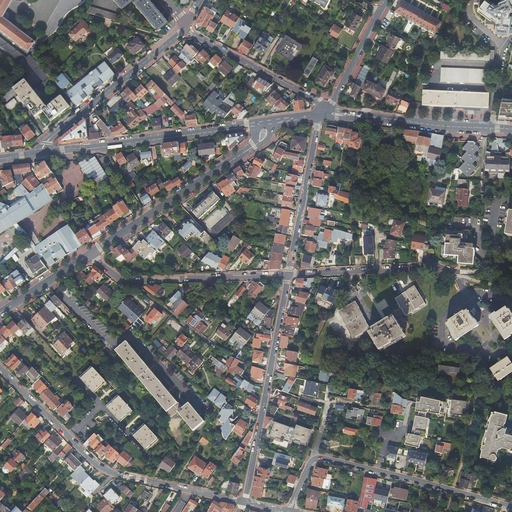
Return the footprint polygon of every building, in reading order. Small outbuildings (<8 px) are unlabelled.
[(0,0),(0,28),(3,31),(2,31),(4,32),(11,37),(10,37),(12,39),(13,38),(19,43),(18,43),(20,45),(20,44),(27,49),(26,50),(28,51),(29,49),(35,41),(8,20),(3,16),(12,0),(0,0)] [(12,0),(3,16),(8,20),(18,3),(14,0),(12,0)] [(115,0),(123,9),(134,1),(133,0),(115,0)] [(157,31),(158,31),(167,23),(169,22),(150,0),(136,0),(134,2),(157,29),(156,30),(157,31)] [(318,0),(317,4),(326,9),(330,1),(328,0),(318,0)] [(401,0),(400,0),(394,13),(415,23),(414,24),(435,34),(441,21),(431,16),(421,11),(421,10),(412,5),(401,0)] [(510,12),(511,10),(511,0),(504,0),(501,2),(501,3),(496,5),(493,3),(492,4),(486,0),(482,6),(481,5),(480,7),(480,8),(479,9),(496,21),(497,20),(498,21),(497,31),(510,32),(511,17),(510,17),(510,12)] [(444,4),(441,9),(442,9),(450,13),(452,8),(444,4)] [(119,15),(91,6),(86,12),(88,13),(99,16),(117,21),(119,15)] [(196,23),(201,25),(201,26),(202,24),(211,10),(205,6),(199,17),(196,23)] [(202,24),(207,28),(215,14),(216,13),(211,10),(202,24)] [(227,10),(221,19),(233,27),(239,18),(227,10)] [(207,29),(213,32),(219,22),(216,21),(219,16),(215,14),(207,28),(207,29)] [(358,23),(360,19),(352,14),(345,26),(355,32),(357,28),(355,27),(358,23)] [(238,36),(244,39),(251,27),(246,24),(247,23),(239,18),(232,30),(237,33),(238,32),(240,33),(238,36)] [(233,27),(221,19),(220,20),(233,29),(233,27)] [(87,37),(93,32),(83,21),(69,34),(75,41),(84,34),(87,37)] [(331,34),(337,38),(342,30),(334,25),(331,29),(331,30),(332,31),(331,34)] [(389,38),(385,47),(393,51),(398,42),(397,42),(399,38),(391,34),(390,36),(389,38)] [(276,52),(277,52),(288,36),(286,35),(283,40),(280,38),(270,53),(274,55),(276,52)] [(26,57),(0,36),(0,44),(1,46),(2,45),(4,49),(5,48),(7,51),(8,50),(11,53),(14,56),(14,55),(17,58),(18,58),(20,61),(24,59),(43,82),(37,86),(42,92),(48,87),(43,82),(49,77),(41,68),(34,60),(30,55),(26,57)] [(261,51),(264,53),(270,43),(267,40),(261,37),(260,36),(254,46),(257,48),(261,51)] [(288,36),(277,52),(291,61),(302,45),(288,36)] [(134,56),(145,46),(138,38),(137,38),(136,37),(134,37),(134,42),(127,47),(134,56)] [(244,40),(238,48),(247,53),(252,45),(244,40)] [(194,58),(200,52),(194,47),(193,46),(192,46),(191,46),(190,47),(188,45),(184,48),(185,49),(194,58)] [(107,59),(112,65),(116,62),(116,63),(121,59),(120,59),(124,56),(116,46),(112,49),(115,52),(107,59)] [(379,52),(376,58),(386,63),(393,51),(385,47),(383,46),(379,52)] [(191,63),(195,59),(194,58),(185,49),(181,52),(181,55),(182,55),(179,58),(183,62),(185,64),(187,65),(187,66),(191,62),(191,63)] [(197,58),(203,64),(210,57),(204,51),(197,58)] [(465,53),(450,53),(441,53),(440,60),(447,60),(462,61),(478,61),(494,62),(495,51),(490,51),(490,54),(480,54),(465,53)] [(216,55),(210,62),(216,67),(222,61),(216,55)] [(185,64),(183,62),(182,63),(176,57),(169,63),(174,69),(174,70),(177,74),(187,65),(185,64)] [(313,57),(303,73),(308,76),(318,60),(313,57)] [(105,62),(73,88),(61,74),(54,81),(75,106),(95,90),(99,87),(115,75),(105,62)] [(218,69),(226,76),(233,69),(225,62),(218,69)] [(330,76),(331,77),(335,72),(325,66),(315,82),(323,87),(330,76)] [(358,76),(355,84),(361,87),(368,71),(362,68),(358,76)] [(164,78),(173,87),(182,78),(177,74),(174,70),(173,69),(164,78)] [(454,83),(471,84),(489,85),(490,70),(475,70),(459,69),(443,69),(440,69),(440,76),(440,83),(454,83)] [(197,76),(202,81),(205,78),(200,72),(199,73),(197,76)] [(325,88),(331,77),(330,76),(323,87),(325,88)] [(256,82),(252,78),(244,88),(248,91),(254,85),(256,82)] [(256,82),(254,85),(256,86),(255,88),(258,90),(259,88),(266,92),(272,85),(259,78),(256,82)] [(36,87),(33,90),(25,80),(13,89),(18,95),(15,97),(19,103),(22,101),(35,117),(39,114),(43,111),(51,121),(61,113),(69,106),(61,96),(47,107),(46,106),(37,95),(40,93),(36,87)] [(166,95),(152,80),(147,86),(151,91),(155,87),(158,90),(156,91),(160,95),(159,96),(158,95),(157,96),(154,98),(158,102),(166,95)] [(373,94),(377,85),(368,81),(364,90),(368,92),(373,94)] [(213,93),(215,91),(216,90),(218,87),(214,83),(208,88),(213,92),(213,93)] [(355,84),(353,83),(350,88),(353,90),(352,93),(351,95),(355,98),(361,87),(355,84)] [(148,92),(141,85),(133,93),(138,98),(139,99),(140,100),(148,92)] [(386,90),(377,85),(373,94),(377,96),(381,99),(386,90)] [(131,99),(134,102),(136,100),(138,98),(133,93),(129,88),(125,92),(131,99)] [(274,107),(281,98),(282,98),(273,90),(266,98),(271,103),(270,103),(274,107)] [(390,90),(386,100),(388,100),(390,101),(391,99),(394,101),(398,102),(399,100),(402,101),(404,96),(390,90)] [(205,102),(204,104),(207,107),(206,108),(208,110),(210,109),(211,110),(209,111),(213,115),(215,112),(218,109),(220,107),(222,104),(224,102),(224,101),(221,98),(218,101),(216,99),(219,96),(215,91),(213,93),(205,102)] [(422,106),(427,106),(433,106),(446,107),(456,107),(463,108),(463,110),(479,111),(479,108),(488,108),(488,94),(468,93),(451,92),(434,92),(423,91),(422,96),(421,96),(421,97),(422,97),(422,106)] [(123,99),(127,104),(133,110),(136,108),(130,101),(131,99),(125,92),(120,96),(123,99)] [(286,111),(287,109),(290,106),(285,102),(290,96),(286,93),(282,98),(281,98),(282,99),(276,106),(280,109),(282,107),(286,111)] [(407,96),(405,94),(404,96),(402,101),(398,108),(402,110),(406,112),(410,104),(404,101),(407,96)] [(185,118),(185,116),(185,114),(175,104),(166,95),(158,102),(155,104),(160,109),(162,111),(164,110),(160,107),(169,100),(171,103),(170,105),(173,107),(171,109),(180,118),(180,119),(185,118)] [(2,107),(4,110),(6,113),(18,104),(14,98),(2,107)] [(511,98),(503,98),(498,118),(511,118),(511,98)] [(114,115),(124,106),(127,104),(123,99),(110,111),(114,115)] [(147,108),(140,100),(139,99),(136,101),(144,109),(147,108)] [(224,102),(222,104),(220,107),(218,109),(215,112),(225,119),(232,110),(236,105),(228,100),(226,99),(224,101),(224,102)] [(295,111),(305,110),(303,101),(294,102),(295,111)] [(127,104),(124,106),(130,113),(134,111),(133,110),(127,104)] [(150,114),(160,109),(155,104),(154,104),(147,108),(144,109),(142,110),(146,116),(150,114)] [(238,104),(232,112),(237,116),(244,109),(240,105),(238,104)] [(0,113),(0,119),(5,115),(7,117),(8,118),(10,117),(6,113),(4,110),(0,113)] [(148,118),(146,116),(142,110),(136,113),(134,111),(130,113),(129,114),(130,116),(124,121),(126,123),(132,130),(143,121),(148,118)] [(239,116),(238,119),(243,119),(248,112),(246,111),(245,112),(244,111),(239,116)] [(187,127),(198,125),(196,115),(185,116),(185,118),(187,127)] [(87,124),(86,119),(60,140),(60,144),(78,142),(89,140),(88,135),(87,124)] [(154,131),(162,130),(160,119),(155,120),(151,121),(152,123),(154,131)] [(115,136),(107,127),(103,123),(101,120),(100,120),(98,122),(97,123),(106,134),(105,135),(106,137),(109,137),(115,136)] [(120,136),(123,135),(122,134),(128,131),(119,121),(118,122),(120,125),(117,126),(114,128),(113,125),(107,127),(115,136),(120,136)] [(19,128),(21,131),(25,137),(26,142),(35,135),(28,126),(27,127),(25,124),(19,128)] [(92,124),(87,124),(88,135),(89,135),(89,140),(98,139),(101,138),(100,132),(96,133),(92,124)] [(336,138),(338,127),(327,125),(325,134),(332,136),(332,139),(336,140),(336,138)] [(342,144),(343,141),(345,129),(338,127),(336,138),(336,140),(335,143),(342,144)] [(350,140),(352,133),(352,130),(345,129),(343,141),(346,141),(346,140),(350,140)] [(405,130),(402,141),(414,144),(416,145),(418,137),(419,132),(405,130)] [(349,145),(349,147),(358,149),(360,139),(357,138),(357,135),(352,133),(350,140),(349,145)] [(243,134),(228,136),(230,151),(245,138),(243,134)] [(444,136),(432,134),(431,139),(428,153),(425,167),(427,168),(428,165),(438,168),(443,138),(444,136)] [(12,136),(14,146),(23,145),(22,135),(13,137),(13,136),(12,136)] [(0,145),(1,152),(5,152),(4,148),(14,146),(12,136),(1,138),(2,144),(0,144),(0,145)] [(304,153),(307,139),(294,137),(291,150),(304,153)] [(431,139),(418,137),(416,145),(427,148),(426,153),(428,153),(431,139)] [(223,154),(221,138),(214,139),(216,155),(223,154)] [(283,158),(285,152),(288,145),(282,142),(277,148),(278,149),(274,158),(278,160),(281,161),(283,158)] [(476,144),(474,142),(468,142),(468,143),(463,148),(467,152),(462,158),(466,162),(459,169),(468,177),(476,168),(472,164),(477,158),(473,155),(479,149),(475,145),(476,144)] [(179,145),(178,143),(163,145),(164,155),(174,154),(174,156),(177,155),(178,160),(181,160),(180,154),(179,145)] [(215,154),(214,144),(199,146),(198,146),(199,156),(208,155),(215,154)] [(127,162),(132,169),(140,164),(139,161),(142,160),(143,162),(146,160),(149,164),(152,161),(151,152),(140,153),(141,156),(136,158),(134,154),(130,156),(129,155),(125,158),(127,162)] [(298,161),(299,155),(285,152),(283,158),(296,160),(294,171),(302,172),(304,162),(298,161)] [(491,153),(486,152),(485,167),(489,167),(489,169),(489,170),(505,171),(505,169),(505,168),(510,168),(510,153),(506,153),(506,157),(501,157),(501,155),(495,155),(495,157),(491,156),(491,153)] [(125,158),(122,153),(115,157),(121,166),(127,162),(125,158)] [(93,155),(79,164),(89,180),(92,178),(95,182),(100,179),(101,182),(108,177),(93,155)] [(261,168),(265,161),(257,157),(253,164),(261,168)] [(178,171),(184,174),(187,172),(192,167),(196,167),(196,161),(189,161),(178,171)] [(52,172),(45,162),(34,163),(37,168),(34,169),(35,169),(34,170),(39,178),(40,180),(52,172)] [(30,167),(28,164),(21,165),(13,166),(14,175),(15,175),(18,187),(21,184),(23,182),(21,174),(31,172),(30,167)] [(250,178),(256,179),(258,173),(259,174),(262,169),(252,164),(246,176),(249,178),(250,178)] [(269,173),(274,175),(279,166),(276,165),(275,164),(271,172),(269,171),(269,173)] [(234,172),(242,176),(245,174),(244,174),(240,167),(233,171),(234,172)] [(16,185),(15,182),(12,170),(2,171),(3,177),(1,179),(6,186),(8,189),(16,185)] [(316,171),(314,179),(322,181),(328,182),(329,175),(323,174),(323,173),(316,171)] [(137,177),(134,173),(134,172),(124,178),(127,184),(131,181),(137,177)] [(237,180),(238,181),(242,176),(234,172),(233,173),(237,180)] [(227,178),(228,180),(233,187),(236,185),(234,182),(237,180),(233,173),(227,178)] [(23,182),(21,184),(30,194),(41,185),(36,180),(35,179),(36,178),(35,177),(34,178),(32,175),(23,182)] [(297,182),(297,177),(288,175),(286,184),(296,186),(296,185),(297,182)] [(57,180),(56,179),(53,181),(52,178),(48,180),(50,183),(44,186),(51,198),(63,190),(57,180)] [(174,188),(183,182),(181,178),(180,179),(179,178),(174,180),(171,182),(174,188)] [(160,191),(165,188),(163,184),(160,179),(155,182),(156,184),(160,191)] [(313,187),(321,188),(322,181),(314,179),(313,187)] [(150,198),(160,191),(156,184),(155,182),(153,180),(143,186),(144,189),(146,191),(146,192),(147,194),(150,198)] [(168,192),(174,188),(171,182),(170,180),(168,181),(163,184),(165,188),(168,192)] [(227,197),(235,191),(233,187),(228,180),(219,186),(225,194),(227,197)] [(458,180),(455,200),(458,201),(457,206),(462,206),(466,206),(468,190),(460,189),(460,184),(464,184),(465,180),(458,180)] [(137,190),(131,181),(127,184),(132,192),(137,190)] [(212,185),(218,194),(222,191),(216,182),(212,185)] [(12,223),(15,222),(51,198),(44,186),(42,184),(41,185),(30,194),(21,184),(18,187),(14,190),(19,197),(23,196),(24,197),(9,207),(0,203),(0,234),(3,233),(2,230),(5,228),(7,227),(8,228),(14,226),(12,224),(12,223)] [(295,189),(300,190),(300,187),(286,185),(284,196),(293,198),(295,189)] [(337,196),(338,196),(339,192),(335,191),(336,188),(330,187),(329,193),(334,195),(337,196)] [(434,190),(432,203),(443,205),(445,193),(435,191),(435,190),(434,190)] [(338,196),(350,200),(351,194),(339,191),(339,192),(338,196)] [(220,200),(213,192),(192,211),(199,220),(220,200)] [(146,206),(153,202),(150,198),(147,194),(144,196),(142,194),(139,196),(141,198),(146,206)] [(329,196),(317,194),(316,206),(328,208),(329,196)] [(291,208),(293,198),(284,196),(280,195),(279,199),(283,199),(282,207),(291,208)] [(114,209),(120,218),(129,211),(126,206),(122,200),(112,206),(114,209)] [(279,225),(288,227),(291,211),(282,209),(277,209),(276,208),(275,218),(268,217),(267,223),(273,224),(274,224),(279,225)] [(109,224),(120,218),(114,209),(106,214),(104,216),(106,219),(109,224)] [(319,219),(321,220),(324,220),(324,217),(320,216),(321,210),(310,209),(308,217),(319,219)] [(237,216),(232,211),(211,231),(215,236),(237,216)] [(39,213),(30,216),(32,220),(35,219),(36,222),(41,220),(39,213)] [(102,229),(109,224),(106,219),(104,216),(99,219),(95,222),(97,224),(97,225),(96,226),(99,231),(103,229),(102,229)] [(303,224),(319,227),(321,220),(319,219),(305,217),(304,220),(310,221),(310,222),(304,221),(303,224)] [(209,246),(214,241),(193,219),(189,223),(186,222),(183,226),(183,229),(178,233),(184,239),(193,230),(203,240),(208,245),(209,246)] [(400,238),(405,224),(395,220),(390,235),(400,238)] [(54,237),(53,235),(35,247),(27,233),(15,222),(12,223),(22,238),(23,240),(25,244),(27,242),(34,251),(50,240),(51,241),(51,239),(54,237)] [(167,236),(172,231),(163,223),(158,228),(161,230),(164,233),(167,236)] [(82,245),(76,236),(68,225),(53,235),(54,237),(51,239),(51,241),(50,240),(34,251),(37,255),(39,259),(43,256),(50,266),(78,248),(81,246),(82,246),(82,245)] [(90,237),(99,231),(96,226),(95,225),(86,231),(90,237)] [(286,237),(291,237),(292,233),(287,232),(288,227),(279,225),(278,230),(277,230),(277,232),(278,232),(277,235),(286,237)] [(315,227),(307,226),(305,235),(313,236),(315,227)] [(89,243),(93,241),(90,237),(86,231),(85,230),(76,236),(82,245),(88,241),(89,243)] [(319,241),(322,242),(323,240),(331,242),(334,232),(325,230),(324,236),(318,235),(318,237),(317,241),(319,241)] [(351,240),(353,234),(342,231),(340,236),(345,237),(345,239),(351,240)] [(144,241),(155,251),(165,242),(155,232),(149,239),(148,237),(144,241)] [(277,235),(276,235),(274,245),(284,247),(286,237),(277,235)] [(458,236),(446,235),(446,238),(446,243),(445,247),(442,246),(442,255),(446,255),(448,256),(458,256),(457,264),(460,264),(466,264),(473,265),(474,256),(472,256),(473,250),(473,244),(460,243),(461,239),(461,238),(458,236)] [(227,249),(232,252),(241,241),(234,236),(227,249)] [(425,245),(426,239),(414,236),(412,249),(416,250),(416,248),(424,250),(425,245)] [(365,256),(374,255),(373,237),(364,237),(365,256)] [(15,253),(25,244),(23,240),(22,238),(20,243),(0,262),(0,268),(4,264),(6,263),(12,257),(15,253)] [(318,246),(319,241),(317,241),(312,240),(307,239),(305,251),(315,253),(316,246),(318,246)] [(138,254),(145,260),(151,253),(153,254),(155,251),(144,241),(144,240),(142,243),(139,241),(139,242),(133,249),(138,254)] [(384,249),(395,251),(396,241),(386,240),(385,245),(384,248),(384,249)] [(193,252),(185,244),(178,251),(186,259),(193,252)] [(249,246),(247,244),(245,247),(244,247),(239,252),(242,255),(246,249),(249,246)] [(284,247),(274,245),(273,253),(283,255),(284,247)] [(123,250),(120,246),(113,251),(117,258),(122,255),(127,263),(135,258),(135,257),(138,254),(133,249),(129,253),(125,249),(123,250)] [(242,255),(239,258),(242,261),(243,260),(248,264),(254,256),(246,249),(242,255)] [(395,259),(395,251),(384,249),(384,260),(395,259)] [(202,261),(201,262),(214,269),(216,270),(218,267),(222,259),(222,258),(220,257),(210,252),(209,253),(202,261)] [(283,255),(273,253),(272,259),(271,262),(281,263),(283,255)] [(39,259),(37,255),(26,263),(33,274),(45,266),(39,259)] [(301,269),(314,268),(314,267),(310,267),(312,258),(304,255),(301,269)] [(222,259),(218,267),(224,270),(228,262),(222,259)] [(265,260),(262,271),(270,270),(280,270),(281,263),(271,262),(265,260)] [(81,272),(78,274),(83,279),(89,285),(95,278),(98,280),(100,277),(101,278),(103,274),(103,273),(95,267),(95,268),(94,268),(92,270),(93,271),(92,272),(93,272),(91,274),(90,274),(88,277),(81,272)] [(11,275),(13,278),(13,279),(18,286),(25,281),(21,275),(17,270),(11,275)] [(13,279),(13,278),(8,281),(7,279),(1,283),(7,289),(9,287),(11,290),(18,286),(13,279)] [(309,289),(315,278),(298,279),(297,287),(298,287),(309,289)] [(254,282),(252,281),(249,285),(248,287),(251,290),(248,293),(255,298),(258,295),(265,286),(260,282),(258,285),(256,283),(254,282)] [(236,295),(240,298),(244,293),(248,287),(249,285),(247,284),(244,288),(243,287),(236,295)] [(97,291),(107,301),(113,295),(103,285),(97,291)] [(161,288),(155,285),(154,287),(153,288),(148,285),(146,289),(154,296),(155,295),(158,298),(159,298),(161,297),(163,295),(164,293),(163,291),(160,288),(161,288)] [(333,305),(339,292),(332,288),(333,287),(329,285),(328,289),(322,286),(316,297),(318,298),(323,299),(323,300),(324,301),(326,302),(328,301),(331,304),(333,305)] [(73,293),(68,288),(64,293),(69,297),(73,293)] [(390,320),(370,333),(380,351),(406,335),(404,332),(405,331),(404,329),(403,330),(396,320),(410,311),(411,313),(413,312),(412,310),(417,307),(418,309),(419,308),(418,306),(423,303),(425,305),(426,304),(416,288),(396,299),(401,307),(388,316),(390,320)] [(177,310),(184,302),(181,298),(181,297),(181,293),(179,291),(170,300),(173,303),(173,306),(177,310)] [(302,304),(305,304),(309,294),(301,292),(300,296),(300,298),(297,297),(296,302),(298,303),(302,304)] [(48,302),(43,296),(39,299),(45,305),(46,306),(56,317),(57,318),(60,321),(61,320),(53,311),(57,308),(50,300),(48,302)] [(56,296),(50,300),(57,308),(61,304),(70,313),(71,312),(56,296)] [(127,316),(134,323),(138,318),(143,313),(127,298),(124,302),(123,301),(122,303),(118,307),(120,309),(120,310),(125,315),(127,316)] [(177,310),(173,313),(178,316),(180,313),(181,314),(188,305),(184,302),(177,310)] [(270,310),(259,302),(247,318),(252,321),(254,322),(253,322),(259,326),(270,311),(270,310)] [(289,315),(301,317),(301,315),(302,315),(305,305),(305,304),(302,304),(298,303),(296,302),(295,307),(291,307),(289,315)] [(354,303),(339,312),(355,338),(370,329),(354,303)] [(459,337),(469,330),(482,349),(504,334),(506,337),(511,333),(511,313),(509,309),(508,310),(506,307),(505,308),(502,304),(491,311),(488,306),(472,317),(469,313),(471,312),(470,310),(468,311),(467,310),(464,312),(464,311),(448,321),(449,322),(446,324),(455,338),(458,336),(459,337)] [(56,317),(46,306),(41,311),(36,316),(31,320),(41,331),(46,327),(51,322),(56,317)] [(162,315),(154,309),(146,320),(150,324),(154,319),(157,321),(162,315)] [(204,317),(196,310),(187,321),(196,328),(203,319),(204,317)] [(273,311),(270,311),(259,326),(261,327),(261,326),(270,327),(273,311)] [(205,316),(204,317),(203,319),(203,320),(201,323),(195,330),(201,335),(210,325),(212,322),(205,316)] [(296,328),(297,328),(298,319),(288,317),(286,326),(296,328)] [(132,325),(137,329),(143,322),(138,318),(134,323),(132,325)] [(25,319),(17,326),(20,328),(25,334),(28,336),(35,330),(25,319)] [(320,333),(325,321),(321,321),(316,332),(320,333)] [(7,328),(12,333),(14,334),(20,328),(17,326),(14,322),(7,328)] [(226,326),(223,324),(215,333),(225,341),(231,334),(227,331),(229,329),(226,326)] [(0,331),(0,334),(5,339),(12,333),(7,328),(5,326),(0,331)] [(293,336),(293,335),(294,332),(294,330),(296,328),(286,326),(285,334),(288,335),(290,335),(293,336)] [(245,332),(240,328),(230,341),(236,345),(245,332)] [(63,355),(71,348),(69,346),(74,342),(64,332),(59,336),(58,336),(55,339),(55,341),(56,343),(53,345),(63,355)] [(251,337),(245,332),(236,345),(242,350),(246,344),(251,337)] [(258,333),(254,332),(251,337),(246,344),(246,346),(251,347),(252,339),(257,340),(256,342),(262,343),(262,340),(269,342),(270,337),(258,334),(258,333)] [(5,346),(9,343),(5,339),(0,334),(0,353),(6,347),(5,346)] [(189,340),(183,334),(176,342),(182,348),(184,346),(189,340)] [(289,337),(282,336),(280,349),(284,349),(287,349),(289,337)] [(178,403),(126,341),(116,351),(166,411),(166,412),(171,418),(177,413),(188,425),(194,431),(204,422),(189,403),(182,409),(181,408),(177,403),(178,403)] [(163,348),(162,347),(159,350),(171,361),(177,354),(178,352),(172,346),(167,352),(166,351),(166,350),(163,347),(163,348)] [(178,352),(177,354),(188,364),(194,357),(187,351),(189,350),(184,346),(182,348),(178,352)] [(262,363),(263,353),(255,351),(253,361),(262,363)] [(287,351),(286,355),(285,359),(286,359),(285,364),(295,366),(298,353),(287,351)] [(17,359),(19,357),(17,355),(15,357),(13,355),(6,362),(10,366),(17,359)] [(196,356),(189,364),(192,366),(191,366),(191,367),(189,370),(193,373),(203,362),(196,356)] [(216,375),(220,378),(225,371),(226,370),(227,368),(226,366),(221,363),(213,357),(211,359),(214,362),(213,363),(219,367),(218,368),(219,369),(217,372),(217,373),(216,375)] [(223,359),(221,363),(226,366),(230,368),(235,359),(231,357),(229,360),(228,360),(227,361),(223,359)] [(511,363),(508,357),(490,369),(498,381),(511,371),(511,363)] [(19,361),(17,359),(10,366),(14,370),(23,361),(21,359),(19,361)] [(230,368),(230,369),(234,372),(241,376),(244,371),(239,368),(239,366),(239,365),(238,365),(240,361),(235,359),(230,368)] [(22,363),(15,369),(23,377),(30,370),(22,363)] [(295,366),(285,364),(284,369),(286,369),(284,375),(286,375),(291,377),(295,378),(296,371),(298,372),(299,366),(295,366)] [(263,370),(255,367),(253,366),(252,373),(253,374),(253,375),(254,375),(254,378),(261,380),(263,370)] [(453,367),(439,366),(438,374),(450,375),(450,373),(458,374),(459,369),(453,367)] [(42,377),(33,367),(26,374),(35,383),(38,380),(42,377)] [(106,381),(94,368),(82,379),(93,392),(106,381)] [(191,380),(192,378),(184,370),(182,372),(191,380)] [(235,387),(238,382),(230,377),(226,382),(235,387)] [(291,377),(282,391),(282,392),(288,393),(297,379),(295,378),(291,377)] [(40,382),(38,380),(35,383),(33,385),(41,394),(48,389),(41,381),(40,382)] [(239,388),(241,389),(242,389),(244,386),(246,386),(244,390),(251,394),(255,387),(249,384),(250,383),(245,380),(239,388)] [(308,381),(305,395),(316,397),(318,388),(319,383),(308,381)] [(365,391),(350,389),(348,399),(363,401),(363,398),(361,397),(361,395),(364,395),(365,391)] [(49,392),(47,390),(40,396),(46,402),(51,398),(52,399),(55,396),(50,391),(49,392)] [(391,413),(398,414),(405,416),(406,409),(403,409),(403,407),(406,408),(407,400),(402,399),(395,392),(395,393),(396,394),(394,405),(393,404),(393,405),(394,405),(393,405),(391,413)] [(57,395),(55,396),(52,399),(48,404),(54,410),(61,403),(58,401),(60,399),(57,395)] [(254,408),(258,401),(250,396),(246,403),(254,408)] [(277,408),(279,408),(282,409),(283,410),(284,406),(287,398),(281,396),(277,408)] [(405,445),(419,448),(421,437),(425,437),(429,419),(425,418),(426,412),(428,411),(429,409),(432,409),(430,412),(440,414),(445,415),(446,402),(441,401),(441,400),(434,399),(434,397),(423,396),(421,397),(418,396),(418,399),(416,399),(416,402),(415,411),(419,412),(418,416),(415,416),(411,435),(408,434),(406,442),(405,441),(405,445)] [(132,410),(120,397),(108,408),(120,421),(132,410)] [(227,404),(228,403),(225,401),(226,401),(222,398),(220,400),(215,397),(212,400),(217,404),(216,405),(222,410),(227,404)] [(19,408),(24,402),(20,398),(14,404),(19,408)] [(67,400),(56,411),(63,418),(70,410),(70,411),(73,407),(70,403),(67,400)] [(466,402),(452,400),(450,415),(465,417),(466,402)] [(306,405),(300,402),(298,410),(315,415),(317,408),(310,406),(309,408),(306,407),(306,405)] [(233,408),(227,404),(222,410),(222,411),(220,413),(216,418),(220,420),(220,421),(224,424),(223,427),(223,428),(223,430),(223,431),(222,434),(223,436),(223,437),(224,438),(225,439),(226,440),(233,430),(236,426),(233,425),(231,424),(235,421),(233,420),(229,419),(233,413),(232,412),(231,410),(232,409),(233,408)] [(271,412),(275,414),(279,408),(277,408),(274,406),(271,412)] [(352,411),(348,410),(346,419),(351,419),(351,416),(357,417),(359,409),(353,408),(352,411)] [(28,417),(18,409),(10,417),(20,426),(25,420),(28,417)] [(507,450),(511,450),(511,436),(505,435),(505,433),(507,428),(504,427),(506,416),(491,412),(490,417),(490,418),(491,419),(490,425),(488,432),(486,432),(486,433),(485,438),(486,438),(484,446),(483,446),(480,457),(490,460),(491,461),(496,458),(496,457),(498,450),(499,447),(502,447),(501,448),(507,450)] [(32,413),(28,417),(25,420),(34,429),(40,422),(32,413)] [(373,418),(367,417),(365,424),(377,427),(377,425),(380,426),(382,418),(373,416),(373,418)] [(266,417),(264,428),(266,429),(268,425),(273,418),(268,417),(266,417)] [(249,425),(241,420),(240,421),(236,426),(233,430),(242,436),(249,425)] [(301,444),(306,446),(311,431),(297,426),(296,430),(289,428),(289,427),(275,423),(270,438),(275,439),(276,438),(281,440),(281,441),(283,442),(284,441),(292,444),(292,441),(295,442),(296,441),(301,442),(301,443),(301,444)] [(158,439),(146,426),(134,437),(146,450),(158,439)] [(44,431),(42,430),(36,436),(43,443),(50,435),(45,430),(44,431)] [(250,431),(240,447),(245,450),(249,453),(250,450),(246,447),(248,444),(252,436),(251,436),(252,432),(250,431)] [(97,436),(95,433),(83,445),(86,447),(89,444),(95,449),(101,443),(95,438),(97,436)] [(105,439),(100,433),(97,436),(95,438),(101,443),(105,439)] [(57,437),(52,434),(45,443),(44,444),(45,445),(46,444),(54,451),(61,443),(56,439),(57,437)] [(9,437),(1,447),(4,449),(12,440),(9,437)] [(208,441),(203,437),(200,441),(205,445),(208,441)] [(438,445),(436,445),(435,452),(435,453),(437,453),(437,452),(442,453),(442,449),(448,450),(449,444),(438,442),(438,445)] [(106,454),(112,448),(110,445),(106,449),(102,444),(101,443),(95,449),(101,455),(104,452),(106,454)] [(72,447),(68,444),(62,451),(58,455),(55,459),(57,461),(60,457),(62,459),(72,447)] [(418,452),(388,445),(385,457),(396,459),(397,455),(407,457),(406,461),(415,464),(425,466),(427,453),(423,453),(422,456),(417,455),(418,452)] [(116,460),(120,455),(112,447),(112,448),(106,454),(105,455),(114,463),(116,460)] [(240,447),(231,460),(238,465),(244,457),(244,454),(243,453),(245,450),(240,447)] [(12,454),(11,455),(10,457),(11,458),(11,459),(17,464),(21,460),(21,459),(24,456),(19,451),(14,455),(12,454)] [(131,459),(132,458),(123,451),(120,455),(116,460),(122,464),(123,463),(126,466),(127,465),(131,459)] [(273,465),(289,468),(291,455),(275,453),(273,465)] [(80,464),(71,454),(63,463),(66,466),(68,464),(70,467),(69,468),(70,469),(71,467),(74,470),(80,464)] [(176,464),(166,457),(159,466),(169,472),(176,464)] [(189,467),(201,476),(202,475),(208,466),(196,457),(189,467)] [(11,472),(18,464),(17,464),(11,459),(10,460),(5,466),(2,468),(2,471),(5,473),(7,473),(10,470),(11,472)] [(208,466),(202,475),(208,479),(216,467),(210,463),(208,466)] [(35,476),(25,466),(22,469),(24,470),(26,472),(28,474),(35,482),(38,479),(35,476)] [(55,472),(49,466),(46,469),(52,475),(55,472)] [(84,471),(80,466),(71,475),(80,485),(88,477),(84,472),(84,471)] [(452,469),(442,467),(441,475),(444,475),(444,476),(452,477),(453,472),(451,471),(452,469)] [(258,477),(265,479),(268,480),(270,473),(265,471),(263,470),(260,469),(260,468),(258,477)] [(316,468),(314,477),(315,477),(324,479),(325,480),(326,475),(327,471),(316,468)] [(26,472),(24,470),(16,480),(16,481),(15,481),(17,482),(20,478),(26,472)] [(473,484),(475,476),(463,472),(459,486),(467,488),(469,483),(473,484)] [(288,483),(294,485),(297,477),(289,475),(286,482),(288,483)] [(93,482),(88,477),(80,485),(86,490),(83,493),(87,497),(99,486),(94,481),(93,482)] [(324,479),(315,477),(313,486),(322,488),(324,479)] [(377,480),(364,477),(359,507),(367,508),(368,501),(372,502),(373,499),(375,489),(377,480)] [(324,479),(322,488),(328,490),(330,481),(325,480),(324,479)] [(225,481),(220,488),(238,493),(240,485),(225,481)] [(124,484),(120,489),(130,498),(134,493),(124,484)] [(253,486),(251,496),(261,498),(262,498),(262,496),(261,496),(263,488),(253,486)] [(49,492),(45,488),(44,490),(41,492),(28,507),(32,510),(37,504),(38,504),(49,492)] [(105,497),(106,498),(112,504),(120,497),(112,488),(104,496),(105,497)] [(393,495),(392,497),(396,498),(405,500),(406,497),(406,498),(408,492),(407,492),(407,490),(395,488),(394,490),(392,489),(390,494),(393,495)] [(375,489),(373,499),(387,502),(390,490),(386,489),(385,491),(375,489)] [(306,508),(316,510),(319,493),(309,490),(306,508)] [(147,496),(149,493),(145,491),(140,497),(144,500),(147,496)] [(344,500),(329,497),(328,504),(343,507),(344,500)] [(112,504),(106,498),(99,505),(97,507),(102,511),(108,511),(114,506),(112,504)] [(198,504),(191,499),(182,511),(187,511),(189,511),(188,510),(191,505),(196,508),(198,504)] [(355,511),(357,502),(347,500),(345,511),(353,511),(355,511)] [(214,501),(207,511),(211,511),(212,511),(213,511),(215,508),(222,511),(227,503),(221,502),(220,504),(216,501),(214,501)] [(358,511),(359,511),(370,511),(372,502),(368,501),(367,508),(359,507),(358,511)] [(0,511),(9,511),(10,511),(0,502),(0,511)] [(121,511),(135,511),(137,509),(135,507),(136,505),(134,503),(132,505),(127,502),(121,511)] [(162,511),(165,511),(170,505),(166,503),(161,511),(162,511)] [(233,511),(235,508),(234,505),(227,503),(222,511),(233,511)]
